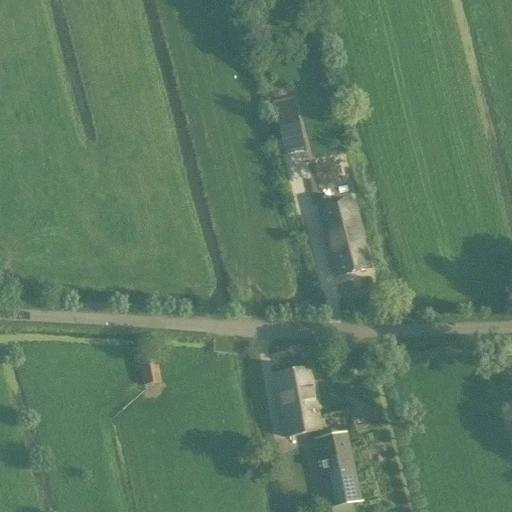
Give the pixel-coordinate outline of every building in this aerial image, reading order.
[(292,101),(272,106),(280,138),(300,133),(292,101)] [(353,203),(319,212),(335,277),(369,269),(353,203)] [(140,363),(145,386),(161,383),(157,360),(140,363)] [(286,437),(322,430),(310,369),(274,376),(286,437)] [(346,435),(314,442),(328,510),(360,503),(346,435)]
